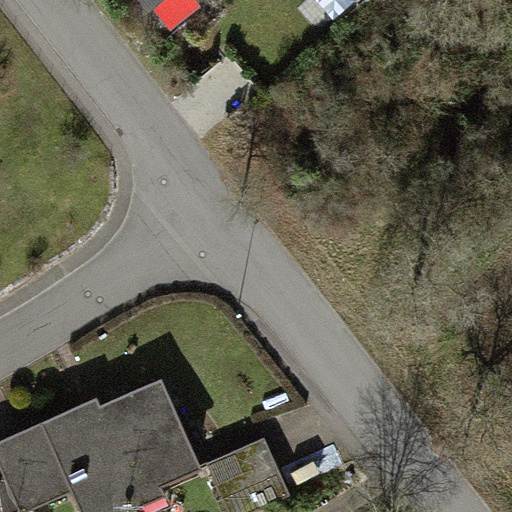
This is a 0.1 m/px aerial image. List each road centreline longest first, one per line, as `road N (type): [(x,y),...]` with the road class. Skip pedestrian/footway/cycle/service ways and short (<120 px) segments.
road 1 (residential): [(213,215),(405,445)]
road 2 (residential): [(50,0),(213,215)]
road 3 (residential): [(0,342),(213,215)]
